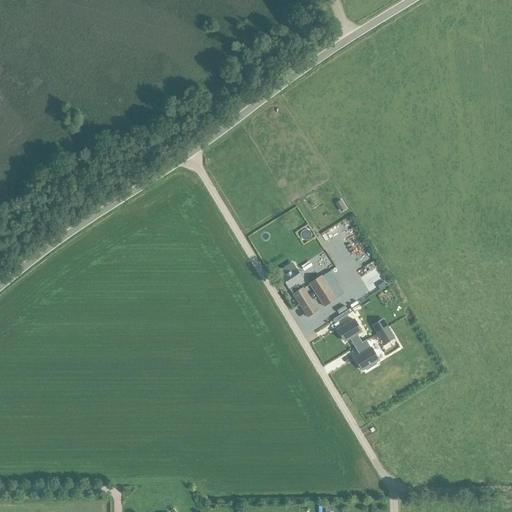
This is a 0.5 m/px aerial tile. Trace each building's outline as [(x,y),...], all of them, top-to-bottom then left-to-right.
[(346,209),(341,201),(337,203),(342,211),(346,209)] [(292,225),(281,234),(289,244),(300,235),(292,225)] [(292,264),(279,272),(283,278),(282,278),(289,288),(291,287),(295,294),(293,295),(308,317),(318,311),(310,299),(306,292),(303,288),(300,291),(296,284),(303,279),(296,269),(295,269),(292,264)] [(322,276),(310,284),(325,307),(337,299),(336,298),(333,293),(322,276)] [(336,298),(342,294),(339,290),(333,293),(336,298)] [(354,319),(338,329),(345,341),(350,338),(355,346),(362,342),(357,333),(362,331),(354,319)] [(388,326),(378,332),(381,338),(387,334),(390,340),(395,337),(388,326)] [(368,395),(337,340),(321,348),(352,404),(368,395)] [(362,342),(355,346),(360,354),(355,357),(362,369),(365,368),(366,370),(377,363),(376,361),(379,359),(372,348),(367,350),(362,342)] [(362,421),(375,444),(394,433),(386,420),(392,417),(386,407),(362,421)]
